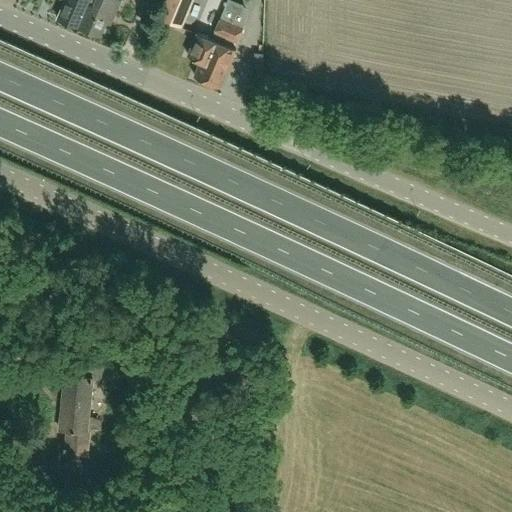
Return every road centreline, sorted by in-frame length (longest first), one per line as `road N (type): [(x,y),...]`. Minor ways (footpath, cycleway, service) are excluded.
road 1 (trunk): [(511,313),(0,75)]
road 2 (unclassified): [(511,411),(0,174)]
road 3 (trunk): [(0,123),(511,359)]
road 4 (unclassified): [(511,235),(0,14)]
